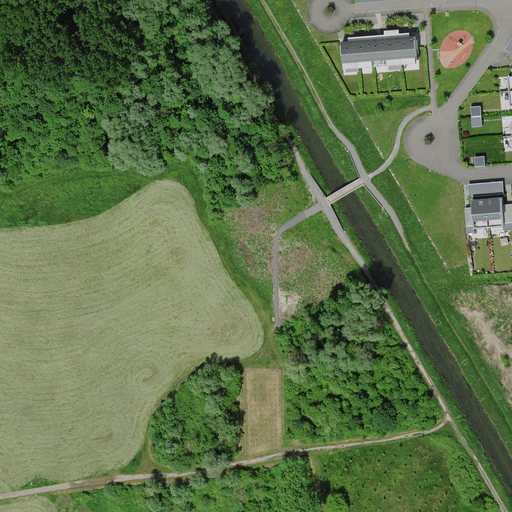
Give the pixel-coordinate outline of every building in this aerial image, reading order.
[(349,42),(341,43),(343,69),(417,64),(415,37),(410,37),(409,34),(399,34),(399,30),(384,31),(385,36),(349,38),(349,42)] [(471,107),(472,118),(481,117),(480,106),(471,107)] [(472,118),(473,127),(482,126),(481,117),(472,118)] [(484,157),(475,157),(476,167),(485,166),(484,157)] [(503,182),(468,184),(469,197),(504,194),(503,182)] [(502,220),(500,198),(472,201),(474,222),(502,220)]
